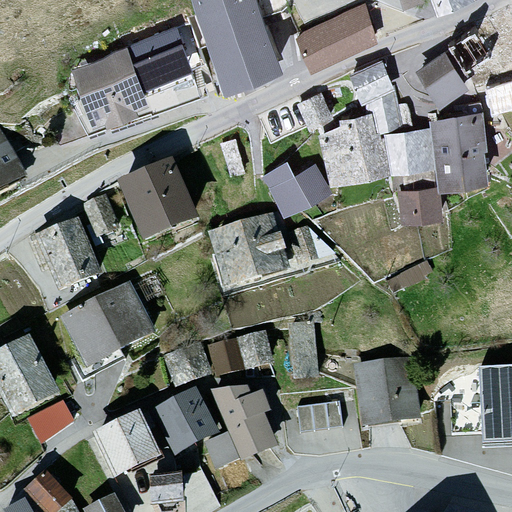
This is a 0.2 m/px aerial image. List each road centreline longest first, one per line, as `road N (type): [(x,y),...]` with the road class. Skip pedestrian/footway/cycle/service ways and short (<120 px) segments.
road 1 (unclassified): [(0,241),(103,175),(494,0)]
road 2 (residential): [(239,511),(312,471),(367,466),(511,493)]
